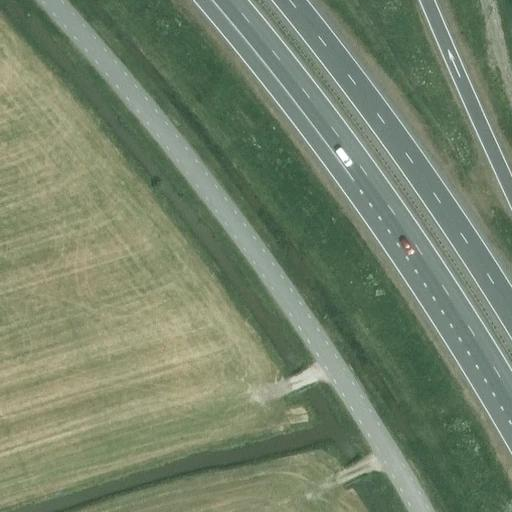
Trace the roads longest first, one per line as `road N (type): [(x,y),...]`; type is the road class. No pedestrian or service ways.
road 1 (unclassified): [(51,0),(188,162),(292,305),(421,511)]
road 2 (trunk): [(511,316),(418,166),(289,0)]
road 3 (trunk): [(368,176),(511,397)]
road 4 (trunk): [(201,0),(368,176)]
road 5 (trunk): [(233,0),(368,176)]
road 6 (trunk): [(511,186),(427,0)]
